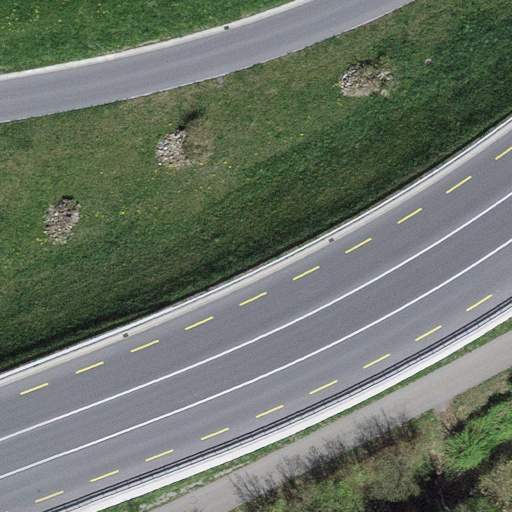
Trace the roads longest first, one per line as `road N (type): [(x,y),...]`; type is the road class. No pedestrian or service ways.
road 1 (secondary): [(0,442),(297,321),(511,193)]
road 2 (secondary): [(0,494),(275,391),(511,266)]
road 3 (secondary): [(364,0),(214,54),(0,103)]
